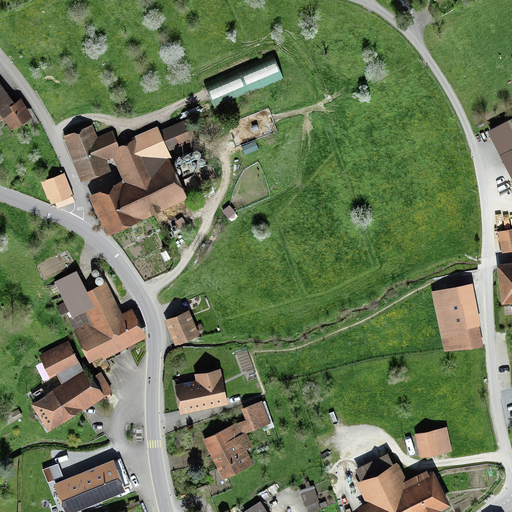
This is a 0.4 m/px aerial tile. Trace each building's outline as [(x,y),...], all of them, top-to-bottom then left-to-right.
[(0,87),(0,116),(4,113),(13,127),(28,118),(18,102),(13,105),(0,87)] [(511,118),(499,125),(511,150),(511,118)] [(99,201),(95,202),(108,232),(184,197),(167,160),(170,158),(165,148),(199,134),(197,130),(192,132),(188,121),(158,133),(157,130),(120,147),(113,134),(94,142),(99,155),(103,154),(111,151),(113,158),(123,153),(136,181),(123,188),(122,186),(97,197),(99,201)] [(99,155),(94,142),(88,127),(69,135),(80,164),(76,166),(81,178),(108,167),(103,154),(99,155)] [(74,201),(63,173),(39,183),(45,198),(50,196),(53,203),(55,202),(57,207),(74,201)] [(189,188),(196,184),(192,176),(185,179),(189,188)] [(511,230),(500,233),(503,249),(511,247),(511,230)] [(511,305),(511,266),(501,268),(505,298),(510,297),(511,305)] [(109,289),(105,282),(85,292),(82,285),(81,286),(74,272),(56,281),(74,317),(70,319),(90,358),(142,332),(130,310),(114,318),(110,311),(115,308),(106,291),(109,289)] [(482,345),(470,285),(434,293),(446,349),(482,345)] [(169,320),(178,340),(195,334),(186,313),(169,320)] [(43,356),(52,374),(77,362),(68,344),(43,356)] [(47,425),(109,385),(101,372),(92,377),(83,363),(68,373),(73,382),(48,398),(43,389),(32,396),(36,402),(33,403),(47,425)] [(188,387),(179,389),(182,407),(223,399),(217,371),(198,375),(200,382),(187,384),(188,387)] [(3,418),(7,424),(22,416),(18,409),(3,418)] [(418,435),(422,454),(439,451),(435,431),(418,435)] [(70,511),(80,511),(77,501),(120,484),(111,461),(88,470),(89,472),(63,482),(56,485),(66,510),(69,509),(70,511)] [(375,504),(371,506),(374,511),(425,511),(446,501),(433,474),(404,489),(393,467),(363,481),(375,504)] [(302,489),(310,511),(321,508),(312,485),(310,486),(309,483),(306,484),(307,487),(302,489)]
